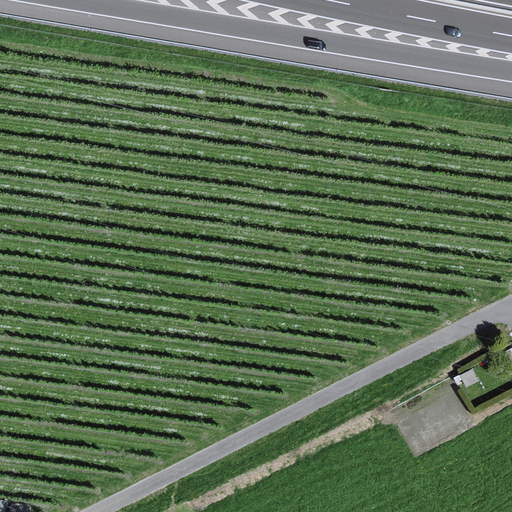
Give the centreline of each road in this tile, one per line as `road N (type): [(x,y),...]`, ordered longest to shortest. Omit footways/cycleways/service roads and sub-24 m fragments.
road 1 (unclassified): [(511,307),(95,511)]
road 2 (motorway): [(86,0),(511,57)]
road 3 (motorway): [(308,0),(511,39)]
